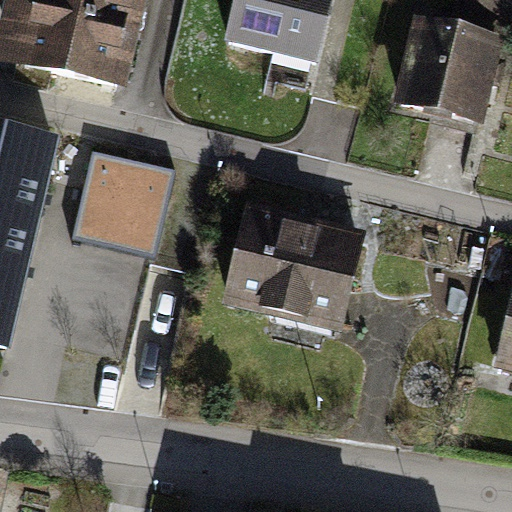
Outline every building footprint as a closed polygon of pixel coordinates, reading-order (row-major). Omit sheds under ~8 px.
[(147,0),(18,0),(1,66),(126,93),(147,0)] [(234,0),(223,46),(322,70),(338,0),(234,0)] [(511,32),(511,0),(462,0),(458,20),(511,32)] [(418,24),(399,112),(488,134),(510,44),(418,24)] [(117,166),(0,144),(0,353),(48,362),(65,271),(97,277),(117,166)] [(372,243),(252,216),(232,318),(346,345),(372,243)] [(511,306),(496,384),(511,388),(511,306)] [(0,511),(9,511),(16,484),(0,480),(0,511)]
